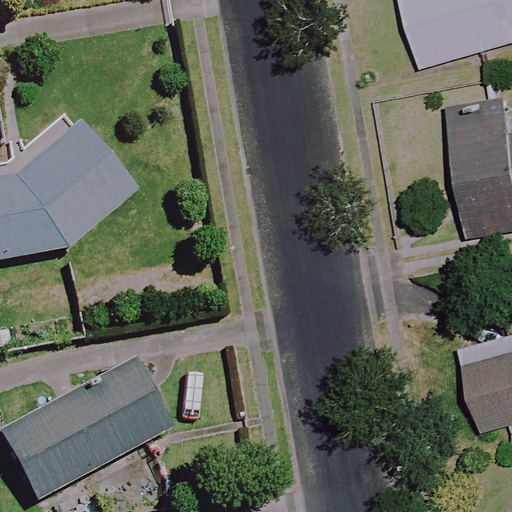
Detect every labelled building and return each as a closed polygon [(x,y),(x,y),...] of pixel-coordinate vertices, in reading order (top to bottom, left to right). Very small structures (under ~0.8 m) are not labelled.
[(511,43),(511,0),(404,0),(424,68),(511,43)] [(511,115),(511,107),(452,118),(474,236),(511,229),(511,115)] [(0,270),(67,260),(137,195),(76,128),(13,186),(0,188),(0,270)] [(485,430),(511,422),(511,336),(463,349),(468,366),(485,430)] [(164,437),(129,371),(1,439),(36,504),(164,437)]
